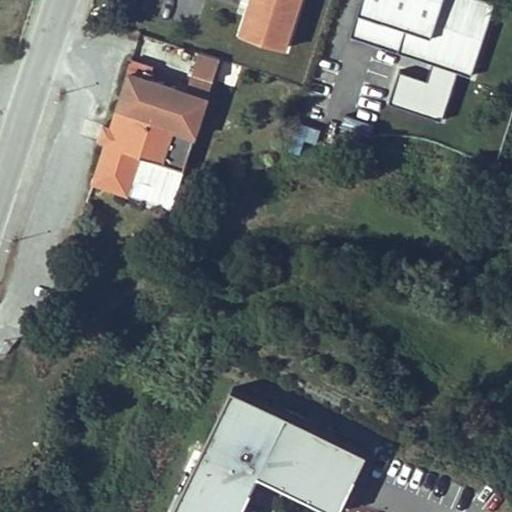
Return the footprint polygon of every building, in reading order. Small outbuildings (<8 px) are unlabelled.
[(255,0),(251,13),(244,11),(237,33),(277,45),(290,0),(255,0)] [(247,0),(244,11),(251,13),(255,0),(247,0)] [(361,0),(352,32),(472,71),(492,3),(483,0),(361,0)] [(169,89),(160,87),(162,81),(143,76),(146,65),(128,59),(93,181),(128,193),(139,155),(184,169),(206,95),(171,84),(169,89)] [(160,87),(169,89),(171,84),(162,81),(160,87)] [(228,511),(251,465),(331,500),(358,438),(227,384),(164,511),(228,511)]
